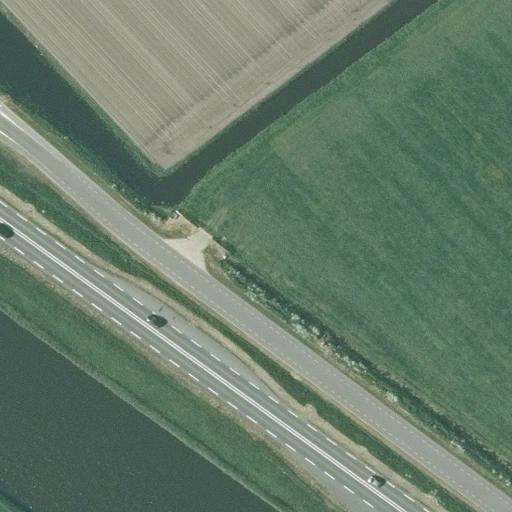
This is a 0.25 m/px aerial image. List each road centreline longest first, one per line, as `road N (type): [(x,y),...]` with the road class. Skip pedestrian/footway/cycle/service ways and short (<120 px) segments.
road 1 (unclassified): [(504,511),(121,227),(0,124)]
road 2 (primary): [(402,511),(0,220)]
